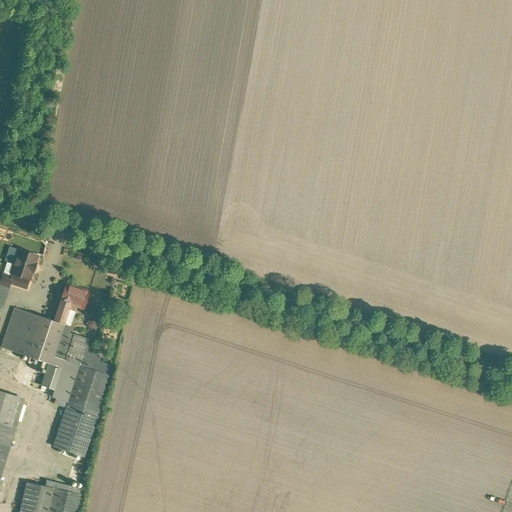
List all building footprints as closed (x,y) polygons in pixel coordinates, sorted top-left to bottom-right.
[(11,244),(5,260),(15,264),(12,274),(15,275),(12,283),(22,287),(24,280),(33,283),(43,256),(11,244)] [(0,312),(3,306),(5,306),(13,288),(0,282),(0,312)] [(66,282),(52,322),(67,327),(74,306),(86,310),(93,292),(66,282)] [(70,407),(56,445),(84,455),(111,378),(113,379),(118,366),(102,361),(104,355),(89,350),(93,340),(71,333),(73,328),(67,327),(52,322),(18,309),(4,346),(53,363),(46,383),(61,388),(58,396),(61,398),(59,403),(70,407)] [(27,399),(0,390),(0,484),(2,485),(27,399)] [(28,480),(20,511),(77,511),(84,487),(50,479),(49,485),(28,480)]
